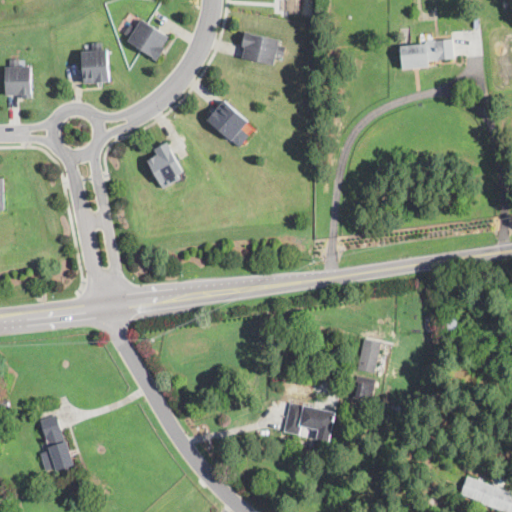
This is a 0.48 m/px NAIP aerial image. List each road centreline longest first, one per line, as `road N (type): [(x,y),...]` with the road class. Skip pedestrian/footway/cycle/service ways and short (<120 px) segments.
road 1 (primary): [(511,251),(107,308)]
road 2 (residential): [(249,511),(199,460),(107,308)]
road 3 (tertiary): [(107,308),(118,271),(94,148)]
road 4 (tertiary): [(66,154),(107,308)]
road 5 (tertiary): [(73,156),(94,148),(100,133),(80,109),(53,126),(57,147),(73,156)]
road 6 (tertiary): [(144,109),(196,58),(215,0)]
